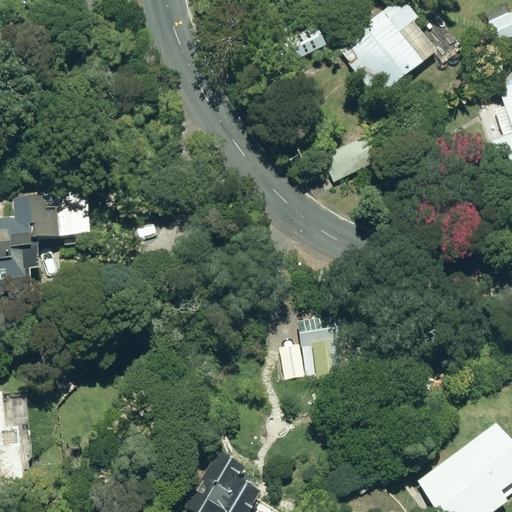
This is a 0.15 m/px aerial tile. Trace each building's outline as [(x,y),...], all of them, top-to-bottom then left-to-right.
[(373,102),(432,54),(410,25),(415,22),(398,0),(341,43),(342,45),(335,51),(373,102)] [(485,18),(495,43),(511,36),(511,11),(504,16),(502,11),(485,18)] [(511,164),(511,71),(508,73),(511,83),(494,90),(500,107),(490,111),(499,136),(486,141),(496,170),(511,164)] [(319,159),(332,185),(373,165),(361,139),(319,159)] [(0,218),(0,296),(23,295),(22,272),(30,271),(29,241),(51,240),(49,199),(6,201),(7,218),(0,218)] [(301,367),(302,376),(348,371),(341,317),(272,325),(277,371),(301,367)] [(302,404),(311,410),(315,403),(306,398),(302,404)] [(0,499),(20,497),(11,430),(1,432),(0,426),(0,499)] [(511,456),(489,426),(414,483),(435,511),(492,511),(504,503),(497,494),(511,483),(511,456)] [(246,511),(251,503),(208,481),(192,511),(246,511)]
